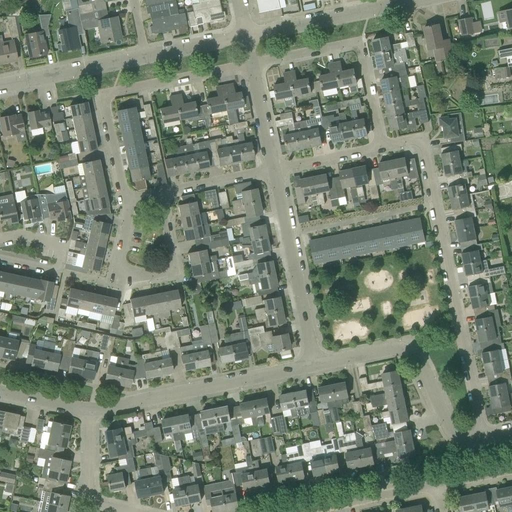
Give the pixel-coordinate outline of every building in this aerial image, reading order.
[(96,4),(101,3),(111,1),(111,0),(88,0),(89,2),(83,3),(80,0),(75,0),(76,2),(79,16),(93,13),(91,4),(96,3),(96,4)] [(192,5),(193,12),(220,6),(219,0),(198,0),(199,4),(192,5)] [(281,9),(278,0),(257,0),(260,13),(259,13),(259,14),(281,9)] [(151,21),(178,15),(175,1),(168,3),(148,7),(151,21)] [(79,16),(76,2),(70,3),(71,10),(65,12),(68,29),(58,31),(62,52),(80,48),(77,34),(83,32),(83,31),(81,23),(79,16)] [(190,27),(197,26),(223,21),(220,6),(193,12),(187,13),(190,27)] [(8,17),(14,17),(25,16),(24,7),(7,8),(8,17)] [(510,29),(511,28),(511,10),(498,13),(500,22),(508,21),(510,29)] [(93,13),(79,16),(81,23),(97,19),(94,20),(93,13)] [(173,27),(187,24),(184,14),(178,15),(151,21),(152,27),(149,27),(151,35),(154,34),(154,35),(174,31),(174,30),(173,27)] [(8,17),(7,17),(11,39),(18,37),(16,26),(14,17),(8,17)] [(99,27),(102,43),(121,39),(120,39),(118,26),(119,26),(117,18),(97,21),(99,27)] [(97,19),(81,23),(83,31),(86,30),(99,27),(97,21),(97,19)] [(462,36),(474,34),(471,19),(459,21),(462,36)] [(435,61),(441,59),(453,57),(449,40),(442,42),(439,25),(424,28),(429,51),(433,50),(435,61)] [(30,58),(33,58),(47,55),(42,33),(25,36),(30,58)] [(416,47),(415,43),(413,33),(405,34),(407,42),(408,48),(416,47)] [(0,64),(17,61),(13,42),(3,44),(3,42),(1,36),(0,35),(0,64)] [(376,55),(401,50),(400,44),(390,46),(388,38),(373,41),(376,55)] [(501,46),(500,39),(483,40),(483,41),(484,48),(501,46)] [(401,50),(376,55),(379,69),(393,66),(395,72),(406,70),(404,63),(402,63),(401,56),(406,55),(406,51),(408,51),(408,48),(401,50)] [(511,48),(498,51),(500,60),(506,58),(508,68),(509,68),(511,67),(511,48)] [(334,63),(339,88),(349,86),(350,94),(358,93),(356,81),(357,80),(356,80),(354,70),(342,72),(340,62),(334,63)] [(320,81),(314,83),(316,93),(339,88),(334,63),(329,65),(331,74),(319,77),(320,81)] [(435,73),(433,64),(422,67),(425,79),(436,76),(435,73)] [(496,79),(510,78),(509,68),(508,68),(495,69),(496,79)] [(381,81),(384,94),(399,91),(407,89),(411,88),(408,76),(407,76),(406,70),(395,72),(386,74),(388,80),(381,81)] [(295,72),(289,73),(293,97),(316,93),(314,83),(309,84),(308,79),(297,82),(295,72)] [(293,97),(289,73),(284,74),(286,83),(273,86),(277,101),(293,97)] [(247,97),(241,98),(240,93),(229,95),(227,85),(221,87),(226,111),(238,109),(239,113),(250,110),(247,97)] [(226,111),(221,87),(216,88),(218,98),(207,100),(206,100),(207,105),(201,106),(203,118),(210,117),(209,115),(226,111)] [(401,97),(399,91),(384,94),(386,106),(410,101),(409,101),(408,96),(401,97)] [(180,120),(197,117),(198,119),(203,118),(201,106),(196,108),(194,102),(189,104),(183,105),(181,95),(175,96),(180,120)] [(180,120),(175,96),(170,97),(172,107),(160,109),(163,124),(180,120)] [(360,98),(348,101),(349,107),(355,106),(361,104),(360,98)] [(411,107),(417,105),(417,110),(426,108),(424,98),(420,99),(409,101),(410,101),(411,107)] [(403,108),(411,107),(410,101),(386,106),(389,118),(404,115),(403,108)] [(70,106),(72,118),(90,115),(87,103),(70,106)] [(145,118),(152,117),(150,104),(143,106),(145,118)] [(367,136),(364,120),(363,120),(363,118),(358,119),(355,106),(349,107),(352,122),(353,122),(356,138),(367,136)] [(499,119),(511,117),(511,114),(511,106),(498,107),(499,119)] [(54,122),(64,120),(62,112),(58,113),(56,107),(50,108),(54,122)] [(117,111),(120,123),(137,120),(135,108),(117,111)] [(389,118),(391,131),(407,128),(405,121),(419,118),(421,124),(429,123),(426,110),(404,115),(389,118)] [(51,126),(48,113),(39,115),(38,111),(27,113),(31,130),(51,126)] [(246,122),(252,121),(251,114),(244,115),(244,118),(245,122),(246,122)] [(342,127),(344,140),(356,138),(353,122),(352,122),(347,123),(345,114),(339,115),(339,117),(341,127),(342,127)] [(452,137),(453,143),(460,142),(465,142),(464,134),(459,135),(456,114),(448,115),(448,118),(440,119),(441,126),(443,126),(445,138),(452,137)] [(25,132),(21,115),(15,117),(15,116),(0,118),(0,121),(3,137),(25,132)] [(75,130),(92,126),(90,115),(72,118),(75,130)] [(330,129),(333,143),(344,140),(342,127),(341,127),(339,117),(334,118),(334,116),(322,118),(324,131),(330,129)] [(305,121),(310,148),(322,145),(319,132),(324,131),(322,118),(305,121)] [(120,123),(122,135),(140,131),(137,120),(120,123)] [(301,132),(295,133),(299,150),(310,148),(305,121),(299,122),(301,132)] [(236,130),(248,128),(246,122),(245,122),(234,124),(236,130)] [(289,135),(284,136),(288,152),(299,150),(295,133),(294,124),(287,126),(289,135)] [(75,130),(77,142),(95,138),(92,126),(75,130)] [(484,137),(483,128),(474,129),(475,138),(484,137)] [(122,135),(125,147),(142,143),(140,131),(122,135)] [(69,140),(67,132),(61,133),(56,134),(58,143),(69,140)] [(237,135),(237,140),(239,145),(242,162),(254,159),(253,154),(259,153),(256,140),(250,141),(251,143),(244,144),(242,134),(237,135)] [(231,164),(242,162),(239,145),(237,140),(232,141),(231,137),(226,138),(226,139),(228,147),(231,164)] [(97,150),(95,138),(77,142),(80,154),(97,150)] [(175,148),(177,158),(164,161),(166,169),(173,168),(175,176),(186,173),(182,157),(183,157),(179,138),(175,139),(176,147),(175,148)] [(220,139),(209,141),(212,158),(218,157),(220,166),(231,164),(228,147),(222,149),(220,139)] [(207,159),(212,158),(209,141),(197,143),(199,153),(194,155),(197,171),(209,169),(207,159)] [(145,155),(142,143),(125,147),(127,159),(145,155)] [(182,157),(186,173),(197,171),(194,155),(192,145),(186,146),(188,156),(183,157),(182,157)] [(461,145),(454,146),(441,149),(442,154),(441,155),(444,166),(461,162),(460,162),(458,152),(462,151),(461,145)] [(75,153),(68,155),(69,161),(77,160),(75,153)] [(145,155),(127,159),(129,170),(147,167),(145,155)] [(403,160),(392,162),(397,190),(404,188),(402,177),(418,173),(415,159),(405,161),(405,159),(404,159),(403,160)] [(15,162),(8,160),(6,166),(13,168),(15,162)] [(70,168),(78,166),(77,160),(69,161),(70,168)] [(84,176),(102,172),(99,160),(81,164),(84,176)] [(448,183),(468,178),(473,177),(472,172),(467,173),(466,167),(469,167),(468,160),(460,162),(461,162),(444,166),(446,177),(448,183)] [(391,191),(397,190),(392,162),(380,164),(379,164),(380,168),(373,170),(377,186),(384,184),(384,186),(390,185),(391,191)] [(162,164),(155,165),(158,176),(165,174),(162,164)] [(150,179),(147,167),(129,170),(132,182),(150,179)] [(362,185),(368,183),(372,200),(379,198),(377,186),(373,170),(366,171),(365,167),(353,170),(358,197),(359,197),(364,196),(362,185)] [(344,189),(350,187),(354,208),(360,207),(360,204),(359,197),(358,197),(353,170),(341,172),(340,172),(343,188),(336,189),(338,199),(345,197),(344,189)] [(8,179),(8,176),(7,172),(0,173),(0,175),(0,176),(1,181),(8,179)] [(86,187),(104,184),(102,172),(84,176),(86,187)] [(325,176),(313,178),(319,205),(325,204),(323,193),(329,192),(330,195),(328,195),(329,198),(331,198),(331,200),(338,199),(336,189),(336,187),(329,189),(326,175),(325,175),(325,176)] [(486,175),(480,176),(478,176),(480,187),(488,185),(486,175)] [(304,197),(311,196),(313,207),(319,205),(313,178),(301,181),(301,180),(300,180),(302,187),(295,188),(299,205),(306,203),(304,197)] [(448,188),(450,199),(472,194),(467,195),(465,185),(469,184),(468,178),(448,183),(449,188),(448,188)] [(252,191),(250,183),(234,186),(237,201),(232,202),(233,208),(259,202),(256,190),(252,191)] [(89,199),(107,196),(104,184),(86,187),(86,188),(89,199)] [(68,191),(70,203),(76,202),(76,199),(75,199),(73,190),(68,191)] [(412,191),(398,194),(400,203),(413,200),(412,191)] [(229,208),(225,192),(218,193),(222,209),(222,210),(229,208)] [(60,221),(71,219),(65,193),(55,195),(37,195),(39,202),(40,208),(47,207),(50,219),(59,217),(60,221)] [(181,218),(205,213),(198,214),(196,202),(195,202),(194,194),(181,197),(183,205),(178,206),(181,218)] [(453,210),(454,216),(475,212),(472,194),(450,199),(453,210)] [(20,202),(24,221),(30,219),(31,224),(43,221),(40,208),(39,202),(37,195),(26,197),(26,201),(20,202)] [(218,207),(218,205),(216,195),(209,196),(212,209),(218,207)] [(91,211),(109,208),(107,196),(89,199),(91,211)] [(7,225),(18,223),(14,202),(0,204),(0,221),(6,220),(7,225)] [(246,218),(262,215),(259,202),(233,208),(234,213),(245,211),(246,218)] [(224,221),(222,210),(222,209),(217,210),(213,211),(214,216),(216,215),(217,223),(224,221)] [(455,221),(457,232),(474,229),(472,218),(477,217),(475,212),(454,216),(455,221)] [(181,218),(183,230),(201,226),(207,225),(205,213),(181,218)] [(82,231),(89,232),(107,236),(113,214),(94,215),(86,215),(82,231)] [(233,226),(244,224),(243,218),(232,220),(233,226)] [(425,242),(420,219),(414,220),(415,223),(407,224),(407,222),(411,244),(418,243),(417,243),(424,241),(425,242)] [(411,244),(407,222),(401,223),(401,225),(394,227),(393,225),(397,247),(404,246),(404,245),(408,245),(411,244),(411,245),(411,244)] [(219,234),(210,236),(208,224),(207,225),(201,226),(183,230),(186,242),(206,237),(207,243),(220,241),(219,234)] [(397,247),(393,225),(387,226),(387,228),(380,230),(379,227),(379,228),(384,250),(390,249),(390,248),(397,247)] [(267,238),(264,226),(247,229),(249,236),(239,238),(239,239),(241,244),(267,238)] [(384,250),(379,228),(373,229),(374,231),(366,233),(366,230),(365,230),(370,253),(376,252),(376,251),(383,250),(384,250)] [(461,248),(461,249),(482,244),(481,244),(477,244),(474,229),(457,232),(459,243),(460,243),(461,248)] [(370,253),(365,230),(359,232),(359,234),(352,236),(351,233),(356,256),(362,255),(362,254),(369,253),(370,253)] [(89,232),(87,244),(105,248),(107,236),(89,232)] [(356,256),(351,233),(345,235),(346,237),(338,239),(338,236),(337,236),(342,259),(348,257),(355,255),(355,256),(356,256)] [(342,259),(337,236),(331,237),(332,240),(324,241),(324,239),(323,239),(328,262),(335,260),(338,259),(342,258),(342,259)] [(254,254),(269,251),(267,238),(241,244),(242,249),(246,248),(254,253),(254,254)] [(220,241),(207,243),(209,250),(229,245),(228,239),(220,241)] [(328,262),(323,239),(318,240),(318,243),(311,244),(310,242),(314,265),(321,263),(324,262),(328,261),(328,262)] [(81,249),(79,254),(102,260),(105,248),(87,244),(86,250),(81,249)] [(481,262),(479,251),(483,250),(482,244),(461,249),(462,254),(464,265),(481,262)] [(212,262),(215,261),(217,261),(216,255),(207,257),(206,250),(188,254),(191,266),(212,262)] [(82,268),(99,272),(102,260),(79,254),(79,255),(84,256),(82,268)] [(233,264),(243,262),(241,255),(232,257),(233,264)] [(72,266),(74,258),(67,257),(65,264),(72,266)] [(234,270),(253,266),(252,260),(243,262),(233,264),(234,270)] [(481,262),(464,265),(466,277),(467,276),(468,282),(490,278),(487,260),(481,262)] [(215,261),(212,262),(191,266),(193,278),(214,274),(215,280),(228,277),(226,271),(218,272),(215,261)] [(239,281),(239,282),(274,275),(271,262),(256,266),(251,273),(238,276),(239,281)] [(491,275),(503,273),(502,266),(490,269),(491,275)] [(0,291),(4,292),(8,274),(0,272),(0,291)] [(15,294),(19,277),(8,274),(4,292),(15,294)] [(277,287),(274,275),(239,282),(240,287),(254,284),(255,291),(259,290),(259,292),(257,293),(258,297),(260,296),(278,292),(274,292),(273,288),(277,287)] [(26,297),(30,279),(19,277),(15,294),(26,297)] [(468,287),(471,298),(488,295),(485,284),(491,283),(490,278),(468,282),(469,287),(468,287)] [(37,299),(41,280),(40,281),(30,279),(26,297),(37,299)] [(37,299),(45,301),(54,303),(58,290),(52,289),(53,283),(41,280),(37,299)] [(196,285),(193,286),(191,289),(192,293),(195,295),(198,294),(200,291),(200,287),(196,285)] [(66,306),(78,309),(82,292),(70,289),(66,306)] [(180,308),(177,290),(165,293),(169,310),(180,308)] [(78,309),(89,312),(93,294),(82,292),(78,309)] [(165,293),(153,295),(156,312),(158,319),(170,316),(169,310),(165,293)] [(474,310),(475,315),(498,310),(495,310),(494,306),(497,305),(495,293),(488,295),(471,298),(473,310),(474,310)] [(101,314),(105,297),(93,294),(89,312),(101,314)] [(153,295),(142,298),(145,314),(156,312),(153,295)] [(246,306),(262,303),(260,296),(258,297),(245,299),(246,306)] [(113,317),(117,300),(105,297),(101,314),(113,317)] [(133,317),(145,314),(142,298),(130,300),(133,317)] [(254,310),(255,316),(281,310),(279,298),(263,301),(264,308),(254,310)] [(241,308),(240,301),(223,305),(225,312),(229,311),(241,308)] [(0,309),(10,312),(12,305),(2,303),(0,309)] [(66,310),(59,309),(57,317),(64,319),(66,310)] [(281,310),(255,316),(256,321),(267,319),(268,326),(284,323),(281,310)] [(477,332),(499,327),(501,327),(498,310),(475,315),(476,320),(475,320),(477,332)] [(25,318),(14,316),(12,322),(24,325),(25,318)] [(133,317),(124,319),(125,324),(119,323),(116,335),(122,336),(123,332),(124,327),(134,325),(133,317)] [(145,319),(148,330),(154,329),(151,317),(145,319)] [(238,319),(240,329),(247,327),(245,317),(238,319)] [(116,335),(119,323),(112,321),(111,329),(109,334),(116,335)] [(208,325),(211,344),(218,343),(215,324),(208,325)] [(192,345),(197,369),(204,368),(204,367),(210,366),(209,361),(214,360),(211,344),(208,325),(199,327),(202,343),(192,345)] [(248,335),(248,336),(264,333),(263,326),(247,329),(248,335)] [(480,343),(481,348),(504,344),(504,343),(502,343),(499,327),(477,332),(480,343)] [(131,336),(142,335),(141,328),(130,329),(131,336)] [(72,357),(75,342),(74,342),(77,330),(72,329),(69,341),(66,355),(72,357)] [(90,333),(80,331),(79,336),(84,337),(83,339),(89,340),(90,333)] [(271,331),(264,333),(248,336),(252,354),(254,353),(261,347),(261,346),(273,344),(274,352),(290,349),(287,334),(272,338),(271,331)] [(171,333),(170,333),(173,349),(180,347),(177,332),(171,333)] [(164,334),(167,350),(173,349),(170,333),(164,334)] [(99,350),(105,351),(109,336),(103,335),(99,350)] [(111,353),(115,338),(109,336),(105,351),(111,353)] [(53,354),(55,344),(56,339),(51,337),(50,342),(44,369),(56,371),(59,356),(53,354)] [(229,338),(234,362),(241,360),(241,359),(247,358),(244,344),(236,345),(234,337),(229,338)] [(218,349),(221,363),(227,362),(227,363),(234,362),(229,338),(224,339),(226,348),(218,349)] [(6,339),(1,359),(8,361),(9,359),(14,360),(15,354),(22,355),(28,343),(6,339)] [(61,349),(60,349),(59,354),(66,355),(69,341),(63,339),(61,349)] [(44,369),(50,342),(44,341),(42,352),(36,351),(37,346),(30,344),(27,359),(33,360),(31,366),(44,369)] [(482,354),(484,365),(501,362),(499,350),(505,349),(504,344),(481,348),(482,353),(482,354)] [(179,348),(184,371),(190,370),(190,371),(197,369),(192,345),(179,348)] [(80,376),(86,351),(80,349),(78,360),(71,359),(68,374),(80,376)] [(86,351),(80,376),(93,379),(96,364),(98,357),(91,355),(92,352),(86,351)] [(155,353),(160,377),(167,375),(166,374),(172,373),(170,359),(162,360),(160,352),(155,353)] [(155,353),(142,355),(136,356),(138,364),(140,375),(145,373),(146,379),(153,377),(153,378),(160,377),(155,353)] [(108,367),(105,382),(117,384),(123,359),(117,357),(115,368),(108,367)] [(128,360),(123,359),(117,384),(130,387),(131,380),(140,379),(140,375),(138,364),(133,366),(127,365),(128,360)] [(501,362),(484,365),(486,376),(487,376),(488,381),(511,376),(510,369),(503,370),(501,362)] [(378,388),(385,387),(400,384),(398,371),(382,374),(384,381),(379,382),(368,384),(366,378),(359,379),(361,392),(378,388)] [(511,380),(511,376),(488,381),(489,387),(491,398),(508,394),(506,385),(511,384),(511,380)] [(342,407),(342,405),(349,403),(345,383),(339,384),(339,383),(332,385),(337,408),(342,407)] [(403,396),(400,384),(385,387),(387,393),(371,397),(372,402),(403,396)] [(324,410),(317,411),(317,412),(320,426),(340,422),(337,408),(332,385),(325,386),(325,387),(319,388),(322,402),(327,401),(329,410),(324,411),(324,410)] [(317,412),(317,411),(314,398),(308,400),(306,391),(300,392),(300,391),(293,393),(298,417),(303,416),(301,406),(309,405),(311,414),(317,412)] [(292,418),(298,417),(293,393),(286,394),(286,395),(280,396),(283,410),(290,409),(292,418)] [(511,411),(509,401),(511,400),(511,393),(508,394),(491,398),(493,409),(494,409),(495,414),(511,411)] [(389,404),(390,411),(405,408),(403,396),(372,402),(373,408),(389,404)] [(254,401),(258,425),(264,424),(262,414),(269,413),(267,399),(261,400),(261,399),(254,401)] [(253,426),(258,425),(254,401),(247,402),(247,403),(241,405),(243,416),(244,418),(251,417),(253,426)] [(360,401),(352,402),(356,419),(363,418),(364,418),(364,416),(360,401)] [(223,423),(231,421),(230,419),(228,407),(222,408),(221,407),(215,409),(220,432),(225,431),(223,423)] [(393,424),(408,421),(405,408),(390,411),(383,413),(384,419),(392,417),(393,424)] [(220,432),(215,409),(208,410),(208,411),(202,412),(205,427),(205,430),(207,435),(213,434),(220,432)] [(19,415),(5,412),(2,427),(3,427),(2,432),(14,435),(20,436),(18,441),(27,443),(30,429),(22,427),(25,417),(24,417),(19,416),(19,415)] [(182,415),(175,417),(180,441),(186,440),(185,435),(192,433),(193,440),(200,438),(199,431),(197,421),(190,422),(189,415),(182,416),(182,415)] [(373,431),(372,426),(369,415),(364,416),(364,418),(363,418),(366,432),(373,431)] [(284,416),(278,417),(281,435),(288,433),(284,416)] [(175,442),(180,441),(175,417),(169,418),(169,419),(163,421),(165,435),(173,433),(175,442)] [(274,436),(281,435),(278,417),(270,418),(274,436)] [(38,419),(35,430),(42,432),(44,421),(38,419)] [(47,427),(51,428),(50,434),(68,438),(71,426),(52,422),(52,423),(48,422),(47,427)] [(145,424),(147,436),(154,435),(153,429),(152,423),(145,424)] [(373,433),(388,430),(387,425),(386,423),(385,423),(372,426),(373,431),(373,433)] [(235,444),(242,443),(241,438),(238,425),(232,427),(232,428),(235,444)] [(134,434),(133,434),(131,427),(122,429),(106,432),(109,445),(135,439),(134,434)] [(156,443),(162,441),(160,427),(153,429),(154,435),(156,443)] [(389,437),(388,430),(373,433),(374,440),(389,437)] [(386,449),(413,443),(410,431),(395,433),(396,441),(385,443),(386,449)] [(39,449),(44,450),(44,451),(63,454),(64,448),(66,448),(68,438),(50,434),(43,432),(39,449)] [(266,438),(269,454),(275,453),(271,437),(266,438)] [(346,454),(349,469),(361,467),(356,441),(345,443),(344,437),(338,439),(341,453),(347,452),(347,454),(346,454)] [(259,440),(263,455),(269,454),(266,438),(259,440)] [(119,461),(126,459),(133,458),(135,457),(133,446),(136,445),(135,439),(109,445),(111,457),(119,456),(120,460),(119,460),(119,461)] [(322,448),(327,474),(339,471),(336,456),(336,454),(341,453),(338,439),(332,440),(333,445),(327,446),(322,448)] [(356,441),(361,467),(374,464),(371,449),(364,451),(362,440),(356,441)] [(311,461),(314,476),(327,474),(322,448),(311,450),(309,443),(303,445),(306,459),(311,458),(312,461),(311,461)] [(386,449),(387,454),(398,452),(400,459),(415,456),(413,443),(386,449)] [(297,446),(300,460),(306,459),(303,445),(297,446)] [(212,463),(209,446),(202,448),(206,464),(212,463)] [(62,460),(63,454),(44,451),(44,450),(39,449),(38,449),(36,458),(45,460),(43,468),(68,473),(70,462),(62,460)] [(376,451),(379,463),(385,462),(382,449),(376,451)] [(158,471),(164,470),(161,455),(154,454),(158,471)] [(287,455),(292,481),(305,478),(302,463),(294,464),(292,454),(287,455)] [(165,472),(171,470),(169,456),(161,455),(164,470),(165,472)] [(277,468),(280,483),(292,481),(287,455),(281,456),(283,467),(277,468)] [(33,457),(27,456),(25,462),(32,464),(33,457)] [(127,466),(129,473),(135,471),(133,458),(126,459),(127,466)] [(252,462),(258,488),(270,485),(267,470),(260,471),(258,460),(252,462)] [(201,475),(199,464),(192,462),(195,477),(201,475)] [(245,490),(258,488),(252,462),(247,463),(248,467),(236,469),(236,473),(237,472),(239,486),(244,485),(245,490)] [(131,485),(129,473),(127,466),(117,468),(118,474),(108,476),(111,491),(126,489),(125,486),(131,485)] [(45,479),(43,486),(67,491),(67,490),(69,491),(63,489),(64,483),(66,484),(68,473),(43,468),(41,478),(45,479)] [(151,495),(164,493),(161,477),(154,479),(152,468),(146,469),(151,495)] [(151,495),(146,469),(141,470),(143,481),(136,483),(139,498),(151,495)] [(227,511),(239,509),(234,487),(239,486),(237,472),(236,473),(228,474),(229,481),(222,482),(222,485),(227,511)] [(5,483),(13,485),(15,476),(7,474),(5,483)] [(184,477),(189,503),(202,501),(199,486),(192,487),(189,476),(184,477)] [(173,491),(177,506),(189,503),(184,477),(178,478),(181,490),(173,491)] [(222,482),(204,486),(205,494),(208,507),(213,506),(213,511),(225,511),(227,511),(222,485),(222,482)] [(43,492),(40,503),(66,508),(69,497),(65,496),(67,491),(43,486),(42,492),(43,492)] [(511,511),(511,499),(510,488),(498,490),(497,490),(500,507),(507,505),(508,511),(511,511)] [(489,509),(485,493),(472,496),(475,511),(482,511),(489,509)] [(475,511),(472,496),(460,498),(461,507),(462,511),(475,511)] [(461,507),(460,498),(451,500),(453,508),(461,507)] [(65,511),(66,508),(40,503),(38,511),(65,511)]
